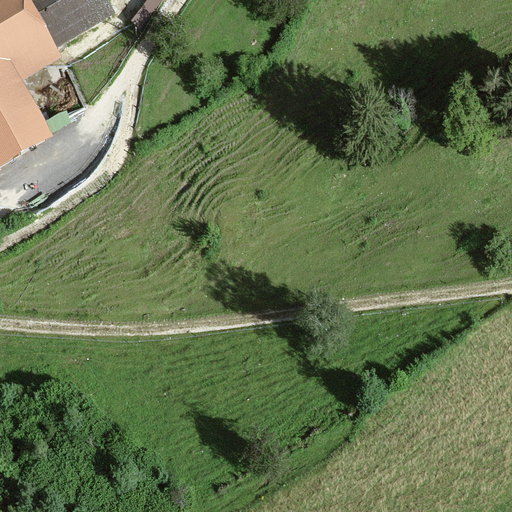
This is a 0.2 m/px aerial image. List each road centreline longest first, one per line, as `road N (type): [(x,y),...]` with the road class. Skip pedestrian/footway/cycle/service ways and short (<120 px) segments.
road 1 (track): [(0,323),(158,330),(511,286)]
road 2 (track): [(0,207),(76,146),(177,0)]
